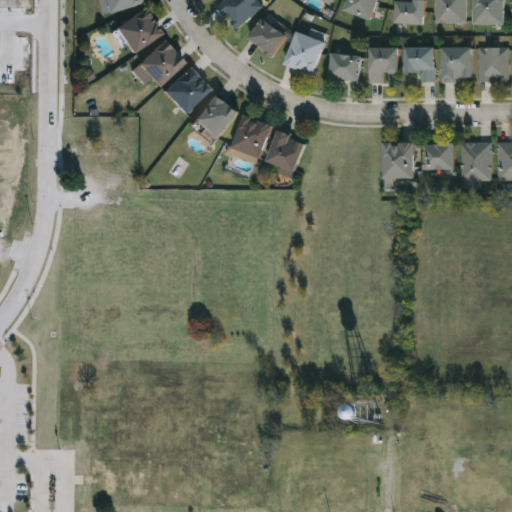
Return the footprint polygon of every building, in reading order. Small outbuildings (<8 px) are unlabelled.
[(94,0),(135,0),(137,5),(99,16),(94,0)] [(256,0),(255,1),(260,8),(233,30),(214,6),(221,0),(256,0)] [(340,10),(344,0),(376,0),(366,22),(340,10)] [(421,0),(421,25),(393,25),(393,0),(421,0)] [(464,0),(464,24),(434,24),(434,0),(464,0)] [(470,25),(470,0),(502,0),(502,25),(470,25)] [(128,55),(112,29),(141,11),(157,36),(128,55)] [(266,57),(244,38),(261,19),(283,38),(266,57)] [(309,77),(280,65),(294,32),(322,44),(309,77)] [(142,86),(129,72),(159,42),(180,64),(154,89),(146,82),(142,86)] [(433,48),(433,83),(418,83),(418,73),(402,73),(402,48),(433,48)] [(469,48),(469,82),(439,82),(439,48),(469,48)] [(476,48),(507,48),(507,83),(476,83),(476,48)] [(395,74),(382,74),(382,84),(367,84),(367,49),(395,49),(395,74)] [(9,88),(0,88),(0,53),(9,53),(9,88)] [(358,57),(355,83),(325,79),(328,54),(358,57)] [(159,94),(184,69),(206,90),(180,115),(159,94)] [(235,111),(216,140),(190,124),(210,94),(235,111)] [(269,126),(257,160),(229,150),(241,116),(269,126)] [(289,180),(276,175),(278,169),(263,163),(274,132),(303,143),(289,180)] [(381,143),(411,143),(411,179),(390,179),(390,189),(381,189),(381,143)] [(490,182),(460,182),(460,143),(490,143),(490,182)] [(496,143),(511,143),(511,182),(496,182),(496,143)] [(420,145),(452,145),(452,172),(420,172),(420,145)] [(118,178),(118,158),(80,158),(80,178),(118,178)] [(202,382),(202,401),(263,401),(263,382),(202,382)] [(87,505),(196,505),(195,511),(244,511),(244,500),(256,500),(256,404),(208,404),(208,430),(195,430),(195,409),(119,408),(119,395),(73,395),(73,454),(87,454),(87,505)] [(300,457),(300,470),(342,470),(342,457),(300,457)] [(501,465),(453,465),(453,497),(501,497),(501,465)] [(363,502),(362,480),(352,480),(352,486),(300,487),(300,502),(363,502)]
